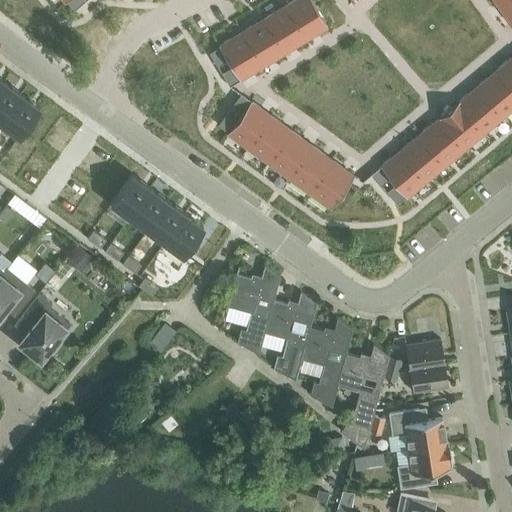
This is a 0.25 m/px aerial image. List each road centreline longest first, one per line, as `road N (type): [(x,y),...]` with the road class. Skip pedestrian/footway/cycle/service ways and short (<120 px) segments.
road 1 (residential): [(439,259),(388,298),(352,296),(90,102)]
road 2 (residential): [(504,511),(461,294),(439,259)]
road 3 (residential): [(198,0),(140,33),(90,102)]
